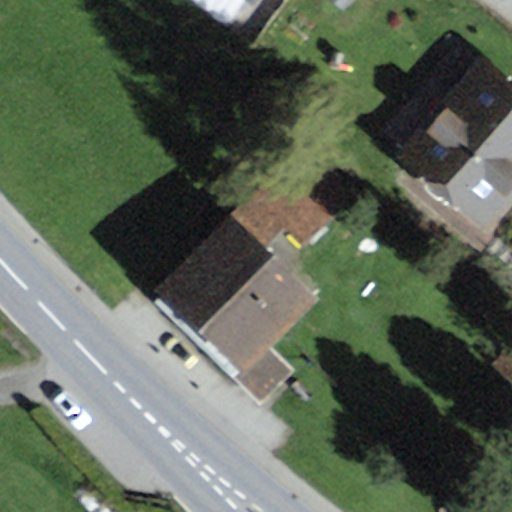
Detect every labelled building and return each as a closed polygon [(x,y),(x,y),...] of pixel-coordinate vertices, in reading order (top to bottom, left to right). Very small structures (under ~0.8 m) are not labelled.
[(330,0),(344,10),(351,0),(330,0)] [(511,203),(511,84),(481,58),(402,153),(429,176),(424,181),(425,190),(437,200),(447,200),(452,194),(492,228),(511,203)] [(353,191),(295,137),(149,292),(239,378),(270,346),(317,297),(264,247),(286,224),(305,242),(353,191)] [(511,343),(493,367),(511,382),(511,343)] [(297,371),(270,346),(239,378),(266,403),(297,371)]
